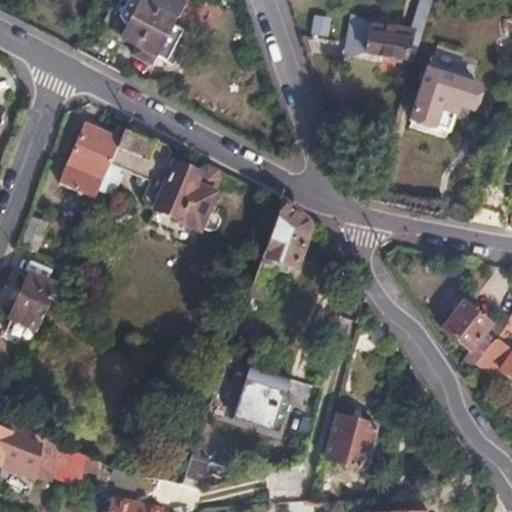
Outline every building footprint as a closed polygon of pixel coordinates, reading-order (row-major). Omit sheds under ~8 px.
[(179,0),(140,0),(127,0),(119,14),(123,22),(127,24),(120,35),(134,43),(130,51),(148,61),(153,52),(169,23),(180,1),(179,0)] [(405,51),(414,54),(430,0),(420,0),(409,28),(391,25),(390,27),(369,24),(365,52),(402,61),(405,51)] [(311,16),(309,35),(328,37),(330,18),(311,16)] [(169,23),(153,52),(171,62),(186,32),(169,23)] [(441,68),(439,73),(426,69),(410,120),(447,132),(456,105),(469,109),(475,85),(469,82),(471,76),(441,68)] [(108,164),(117,141),(84,125),(59,185),(93,200),(96,191),(101,181),(108,164)] [(142,141),(123,128),(117,141),(108,164),(123,171),(148,182),(141,198),(144,206),(177,219),(176,222),(197,232),(199,229),(209,232),(216,229),(220,221),(217,215),(207,211),(213,197),(213,193),(219,178),(217,169),(207,163),(199,175),(169,158),(167,148),(148,137),(142,141)] [(101,181),(96,191),(112,197),(123,171),(108,164),(101,181)] [(279,202),(256,269),(250,283),(266,289),(274,269),(286,273),(289,265),(295,267),(302,246),(300,240),(304,236),(306,231),(306,224),(291,213),(279,202)] [(83,214),(73,209),(59,239),(70,244),(83,214)] [(48,222),(27,214),(15,245),(37,253),(48,222)] [(36,331),(55,286),(28,274),(8,318),(36,331)] [(474,364),(491,338),(507,314),(475,293),(468,304),(461,299),(442,327),(473,347),(460,367),(466,376),(474,364)] [(491,338),(503,346),(511,332),(511,306),(507,314),(491,338)] [(511,351),(503,346),(491,338),(474,364),(490,374),(495,368),(511,379),(511,351)] [(286,377),(248,364),(230,420),(277,436),(290,397),(280,393),(286,377)] [(374,425),(338,413),(324,458),(361,469),(374,425)] [(0,464),(34,478),(36,464),(43,465),(45,451),(40,450),(40,448),(26,442),(29,433),(0,420),(0,464)] [(190,455),(180,483),(198,490),(209,461),(190,455)] [(106,511),(166,511),(160,511),(160,507),(108,498),(106,511)] [(341,511),(341,503),(319,502),(318,511),(341,511)]
